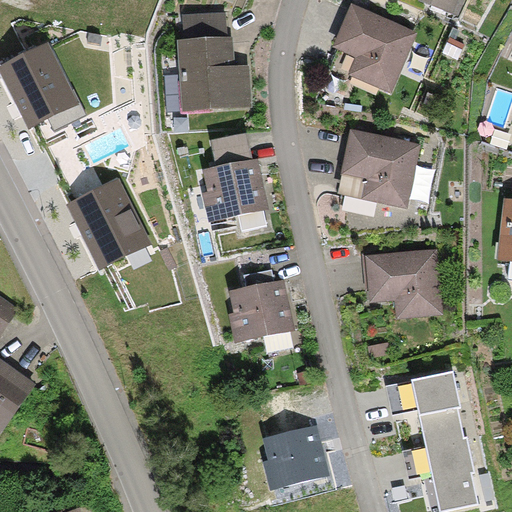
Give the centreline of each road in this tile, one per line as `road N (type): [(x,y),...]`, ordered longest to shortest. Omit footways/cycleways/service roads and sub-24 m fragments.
road 1 (residential): [(296,0),(282,36),(277,113),(375,511)]
road 2 (secondary): [(0,187),(148,511)]
